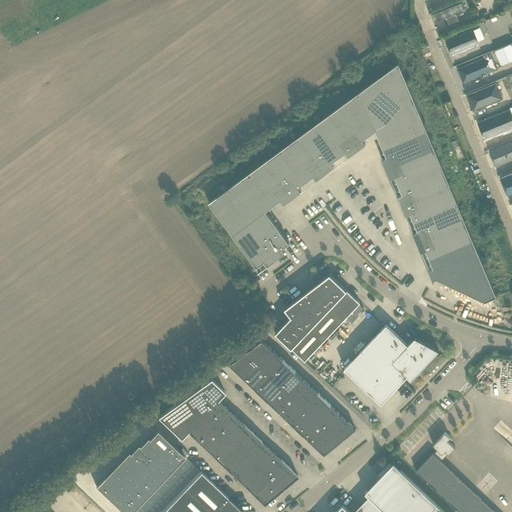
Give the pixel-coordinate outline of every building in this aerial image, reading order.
[(429,10),(430,13),(450,6),(449,2),(429,10)] [(460,3),(432,14),(436,22),(446,17),(449,24),(458,20),(456,13),(463,10),(460,3)] [(487,31),(483,21),(478,23),(482,33),(487,31)] [(473,29),(446,40),(449,47),(457,44),(460,52),(479,44),(473,29)] [(485,58),(491,70),(497,67),(497,68),(503,65),(502,64),(511,59),(511,44),(511,42),(496,49),(484,54),(485,58)] [(491,70),(485,58),(458,69),(463,82),(481,75),(486,72),(491,70)] [(398,63),(329,113),(356,150),(365,144),(362,140),(375,130),(398,63)] [(426,130),(398,63),(375,130),(382,148),(426,130)] [(506,89),(511,87),(506,77),(501,79),(506,89)] [(496,83),(467,95),(473,110),(502,98),(496,83)] [(485,139),(501,133),(511,128),(511,114),(510,109),(478,122),(485,139)] [(329,113),(313,125),(337,158),(345,152),(348,156),(356,150),(329,113)] [(313,125),(297,137),(324,174),(333,167),(330,163),(337,158),(313,125)] [(426,130),(382,148),(386,157),(381,159),(386,169),(434,148),(426,130)] [(324,174),(297,137),(281,149),(305,181),(313,176),(316,180),(324,174)] [(496,166),(511,158),(511,141),(490,150),(496,166)] [(434,148),(386,169),(390,178),(394,176),(398,185),(442,167),(434,148)] [(305,181),(281,149),(265,160),(292,197),(300,191),(297,187),(305,181)] [(292,197),(265,160),(249,172),(273,205),(281,199),(284,204),(292,197)] [(442,167),(398,185),(402,194),(397,196),(401,205),(450,185),(442,167)] [(273,205),(249,172),(208,202),(233,235),(249,223),(265,211),(273,205)] [(508,194),(511,192),(511,172),(502,177),(508,194)] [(450,185),(401,205),(405,215),(410,213),(414,222),(457,204),(450,185)] [(457,204),(414,222),(417,231),(412,233),(417,242),(465,222),(457,204)] [(265,211),(249,223),(276,259),(284,253),(281,249),(289,243),(265,211)] [(473,240),(465,222),(417,242),(421,252),(425,250),(429,259),(473,240)] [(276,259),(249,223),(233,235),(256,267),(264,261),(267,265),(276,259)] [(473,240),(429,259),(433,268),(428,270),(433,281),(434,281),(433,279),(436,278),(484,301),(496,296),(473,240)] [(321,284),(313,293),(342,321),(360,303),(329,274),(319,282),(321,284)] [(299,297),(292,303),(298,308),(295,311),(325,339),(342,321),(313,293),(305,302),(299,297)] [(298,308),(292,303),(284,308),(291,316),(275,333),(304,361),(325,339),(295,311),(298,308)] [(423,366),(438,350),(414,337),(407,344),(386,324),(344,368),(381,403),(407,376),(410,379),(423,366)] [(262,340),(246,352),(259,364),(273,350),(262,340)] [(273,350),(259,364),(270,375),(284,360),(283,359),(273,350)] [(259,364),(246,352),(230,364),(245,379),(259,364)] [(295,371),(284,360),(270,375),(281,385),(295,371)] [(259,364),(245,379),(255,389),(256,390),(270,375),(259,364)] [(295,371),(281,385),(289,393),(303,378),(295,371)] [(281,385),(270,375),(256,390),(267,400),(281,385)] [(311,386),(303,378),(289,393),(297,400),(311,386)] [(217,399),(218,400),(224,392),(210,379),(184,397),(202,415),(217,399)] [(281,385),(267,400),(268,401),(268,400),(275,407),(289,393),(281,385)] [(318,393),(311,386),(297,400),(305,408),(319,393),(318,393)] [(297,400),(289,393),(275,407),(283,415),(297,400)] [(319,393),(305,408),(316,418),(330,404),(319,393)] [(202,415),(184,397),(158,416),(180,439),(188,431),(187,431),(202,415)] [(218,400),(217,399),(202,415),(213,425),(228,410),(218,400)] [(305,408),(297,400),(283,415),(290,422),(291,423),(305,408)] [(330,405),(330,404),(316,418),(327,429),(341,415),(330,405)] [(305,408),(291,423),(302,433),(316,418),(305,408)] [(228,410),(213,425),(221,433),(236,417),(228,410)] [(213,425),(202,415),(187,431),(188,431),(198,441),(213,425)] [(341,415),(327,429),(340,441),(355,429),(341,415)] [(243,424),(236,417),(221,433),(229,441),(244,425),(244,424),(243,424)] [(316,418),(302,433),(303,434),(313,444),(327,429),(316,418)] [(213,425),(198,441),(206,449),(221,433),(213,425)] [(252,432),(244,425),(229,441),(237,448),(252,432)] [(340,441),(327,429),(313,444),(324,454),(340,441)] [(147,437),(160,449),(168,441),(157,430),(154,432),(149,438),(147,437)] [(260,440),(252,432),(237,448),(245,456),(260,440)] [(447,440),(450,437),(445,432),(433,445),(437,449),(433,453),(416,471),(459,511),(495,511),(438,458),(445,450),(448,454),(455,447),(447,440)] [(229,441),(221,433),(206,449),(213,456),(214,457),(229,441)] [(138,444),(137,444),(152,458),(160,449),(147,437),(145,439),(139,445),(138,444)] [(260,440),(245,456),(256,466),(271,451),(261,441),(260,440)] [(168,441),(160,449),(176,465),(177,464),(182,458),(184,456),(168,441)] [(237,448),(229,441),(214,457),(222,464),(237,448)] [(128,451),(144,466),(152,458),(137,444),(135,446),(130,452),(129,452),(128,451)] [(245,456),(237,448),(222,464),(230,472),(245,456)] [(160,449),(152,458),(168,473),(168,472),(174,467),(176,465),(160,449)] [(120,459),(120,460),(136,475),(144,466),(128,451),(126,454),(120,459)] [(281,460),(271,451),(256,466),(267,477),(282,461),(281,460)] [(245,456),(230,472),(231,472),(241,482),(256,466),(245,456)] [(152,458),(144,466),(160,482),(160,481),(166,475),(168,473),(152,458)] [(112,468),(127,484),(136,475),(120,460),(118,462),(112,468)] [(297,475),(282,461),(267,477),(280,489),(297,475)] [(430,511),(437,505),(393,463),(365,493),(368,496),(385,511),(430,511)] [(144,466),(136,475),(152,490),(158,484),(160,482),(144,466)] [(267,477),(256,466),(241,482),(251,491),(250,491),(252,493),(267,477)] [(104,476),(103,477),(119,492),(127,484),(112,468),(109,471),(104,476)] [(184,487),(210,511),(243,511),(228,497),(200,471),(184,487)] [(136,475),(127,484),(143,499),(144,498),(149,492),(152,490),(136,475)] [(96,485),(95,486),(111,501),(119,492),(103,477),(101,479),(96,485)] [(267,477),(252,493),(263,504),(280,489),(267,477)] [(127,484),(119,492),(135,507),(136,507),(141,501),(143,499),(127,484)] [(210,511),(184,487),(169,503),(178,511),(210,511)] [(119,492),(111,501),(123,511),(130,511),(133,510),(135,507),(119,492)] [(385,511),(368,496),(353,511),(438,511),(442,509),(437,505),(430,511),(385,511)] [(178,511),(169,503),(160,511),(178,511)]
